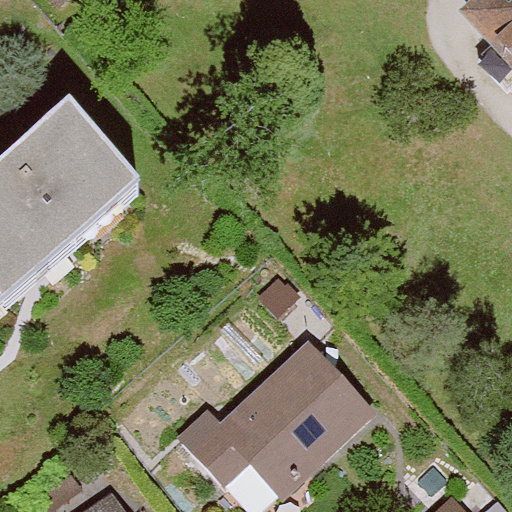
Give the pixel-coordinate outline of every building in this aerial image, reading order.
[(46,0),(59,14),(74,0),(46,0)] [(511,0),(504,0),(470,31),(511,76),(511,0)] [(0,339),(148,212),(81,134),(0,203),(0,339)] [(216,417),(179,453),(221,496),(244,474),(280,511),(286,511),(376,424),(312,358),(233,435),(216,417)] [(471,511),(455,495),(438,511),(471,511)]
